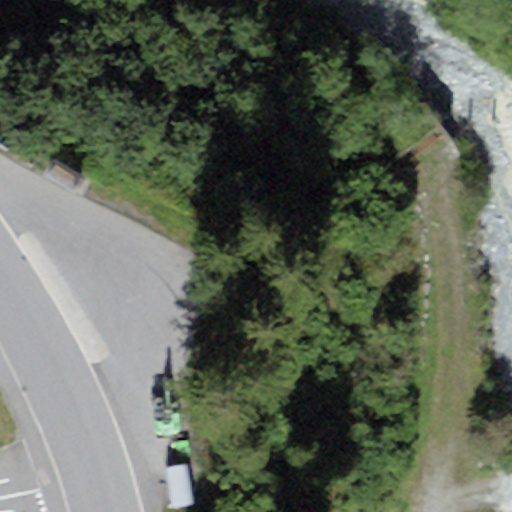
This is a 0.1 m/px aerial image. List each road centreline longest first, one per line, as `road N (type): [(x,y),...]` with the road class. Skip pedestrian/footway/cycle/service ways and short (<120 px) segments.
road 1 (tertiary): [(118,511),(103,466),(0,291)]
road 2 (track): [(429,511),(447,344)]
